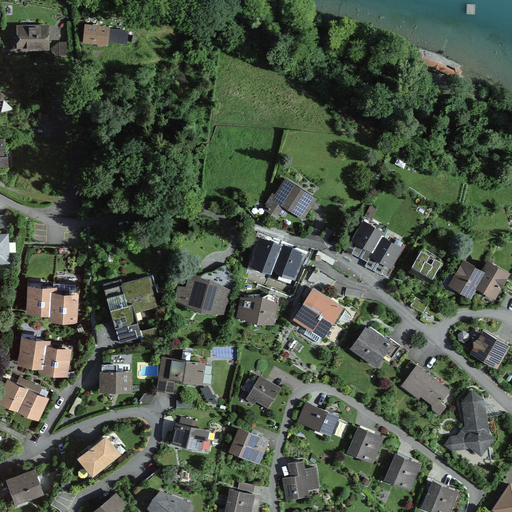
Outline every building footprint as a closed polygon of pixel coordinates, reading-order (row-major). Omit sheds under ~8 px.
[(109,25),(84,22),(81,40),(107,43),(107,40),(127,42),(127,28),(109,26),(109,25)] [(48,50),(48,24),(15,25),(15,50),(48,50)] [(67,41),(58,42),(59,55),(67,54),(67,41)] [(438,68),(457,77),(460,71),(455,68),(453,71),(438,64),(421,58),(422,55),(416,53),(414,60),(438,68)] [(303,219),(316,198),(283,178),(274,193),(271,191),(264,204),(266,205),(263,209),(276,216),(282,206),(303,219)] [(349,241),(370,253),(380,236),(382,232),(377,228),(379,224),(363,216),(349,241)] [(390,268),(404,244),(388,235),(385,239),(380,236),(370,253),(368,256),(390,268)] [(428,282),(442,258),(423,247),(421,251),(418,250),(407,271),(428,282)] [(470,298),(475,288),(485,271),(481,269),(462,259),(447,285),(470,298)] [(509,273),(486,260),(481,269),(485,271),(475,288),(494,299),(509,273)] [(333,276),(315,265),(306,278),(323,290),(333,276)] [(157,304),(149,272),(120,279),(121,281),(104,285),(118,340),(136,336),(138,345),(157,340),(154,324),(139,328),(134,310),(157,304)] [(222,313),(229,287),(209,275),(201,275),(201,272),(188,272),(184,284),(176,283),(172,298),(200,310),(222,313)] [(51,286),(55,286),(56,281),(27,279),(25,310),(46,312),(49,312),(51,286)] [(344,303),(313,284),(292,316),(324,336),(344,303)] [(75,319),(77,287),(55,286),(51,286),(49,312),(46,312),(46,317),(75,319)] [(273,322),(277,300),(264,292),(240,294),(235,314),(257,321),(273,322)] [(423,312),(428,303),(415,295),(410,304),(423,312)] [(390,335),(389,336),(369,322),(367,323),(365,322),(350,345),(376,363),(382,354),(389,359),(401,342),(390,335)] [(49,337),(53,337),(54,333),(24,328),(19,359),(41,363),(45,364),(49,337)] [(493,367),(507,344),(480,328),(475,336),(469,340),(470,345),(466,352),(493,367)] [(69,373),(74,341),(53,337),(49,337),(45,364),(41,363),(40,368),(69,373)] [(202,383),(205,361),(190,358),(191,350),(183,349),(181,357),(162,354),(155,390),(172,393),(175,379),(202,383)] [(130,391),(130,368),(115,368),(115,361),(101,361),(101,368),(98,368),(98,390),(130,391)] [(441,398),(450,385),(417,361),(400,384),(439,412),(446,402),(441,398)] [(272,397),(280,384),(258,372),(244,397),(252,401),(253,398),(266,405),(271,396),(272,397)] [(28,386),(7,376),(0,390),(0,401),(17,409),(28,386)] [(219,403),(208,384),(199,388),(205,401),(219,403)] [(49,395),(28,386),(17,409),(38,419),(49,395)] [(494,434),(489,430),(484,396),(471,386),(461,399),(464,423),(457,433),(450,434),(444,442),(452,449),(471,446),(481,453),(494,434)] [(190,408),(191,399),(175,398),(175,407),(190,408)] [(330,436),(339,414),(305,400),(296,421),(330,436)] [(206,439),(209,428),(174,419),(169,442),(200,449),(203,439),(206,439)] [(368,462),(381,434),(355,423),(343,451),(368,462)] [(255,464),(266,438),(236,425),(225,451),(255,464)] [(89,475),(123,449),(108,431),(104,434),(103,433),(74,456),(89,475)] [(406,490),(419,463),(393,451),(381,479),(406,490)] [(320,463),(310,465),(308,457),(292,460),(294,474),(286,475),(289,497),(314,493),(313,487),(324,485),(320,463)] [(41,494),(31,468),(3,477),(12,504),(41,494)] [(368,483),(371,478),(366,475),(362,480),(368,483)] [(511,511),(511,482),(507,479),(489,508),(496,511),(511,511)] [(254,511),(259,493),(250,491),(251,484),(235,480),(234,487),(227,486),(221,511),(254,511)] [(429,511),(448,511),(457,491),(430,480),(418,507),(429,511)] [(184,511),(187,498),(157,486),(150,494),(144,505),(149,511),(184,511)] [(122,511),(119,507),(124,503),(114,490),(88,511),(89,511),(122,511)]
